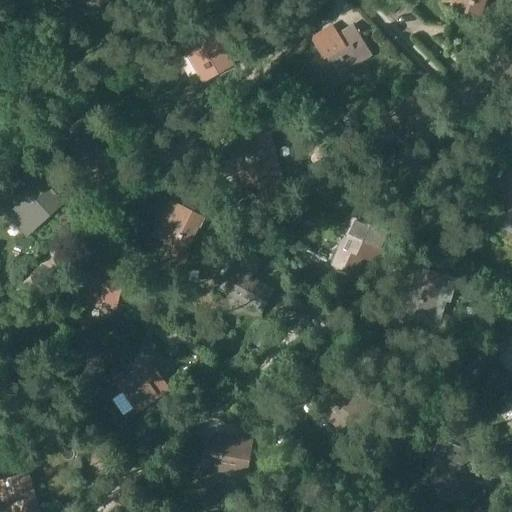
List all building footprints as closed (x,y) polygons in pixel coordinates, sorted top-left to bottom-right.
[(62,0),(76,22),(115,0),(62,0)] [(483,17),(487,0),(454,0),(452,9),(483,17)] [(235,65),(226,48),(213,25),(180,41),(202,82),(235,65)] [(352,25),(338,34),(332,25),(311,39),(324,59),(327,57),(339,76),(371,56),(352,25)] [(511,52),(495,65),(511,88),(511,52)] [(0,113),(11,109),(0,85),(0,113)] [(413,91),(387,126),(422,154),(444,126),(426,113),(432,106),(413,91)] [(118,174),(104,155),(92,138),(97,135),(86,119),(61,137),(98,188),(118,174)] [(271,134),(237,143),(243,163),(238,164),(245,189),(261,184),(265,200),(286,194),(271,134)] [(65,204),(35,171),(0,202),(0,207),(28,238),(65,204)] [(153,236),(173,246),(168,256),(185,265),(191,253),(188,252),(205,217),(187,209),(171,200),(153,236)] [(511,209),(503,223),(511,228),(511,209)] [(391,235),(353,217),(330,265),(356,277),(364,258),(377,264),(391,235)] [(123,223),(114,230),(120,238),(129,231),(123,223)] [(117,258),(89,251),(77,301),(117,310),(124,279),(113,276),(117,258)] [(241,251),(220,290),(261,312),(273,290),(251,279),(260,261),(241,251)] [(417,267),(404,309),(439,320),(445,301),(449,302),(456,279),(417,267)] [(138,412),(171,390),(151,359),(125,376),(122,372),(115,377),(138,412)] [(340,384),(314,415),(323,422),(327,417),(341,429),(337,434),(348,442),(352,436),(373,411),(377,406),(367,398),(364,403),(340,384)] [(511,390),(502,398),(511,412),(511,390)] [(206,451),(203,468),(246,475),(252,440),(231,436),(230,440),(215,437),(212,452),(206,451)] [(440,438),(421,480),(458,496),(476,454),(440,438)] [(8,511),(41,511),(32,478),(2,487),(8,511)]
